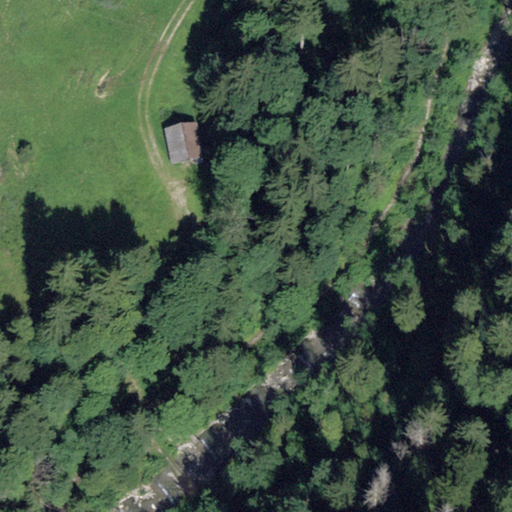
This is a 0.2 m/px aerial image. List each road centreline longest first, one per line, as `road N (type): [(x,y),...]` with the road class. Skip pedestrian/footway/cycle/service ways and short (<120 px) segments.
road 1 (track): [(196,228),(151,299),(132,353),(140,394),(232,499),(263,501),(427,424),(462,426),(511,455)]
road 2 (track): [(196,228),(156,163),(145,87),(193,0)]
